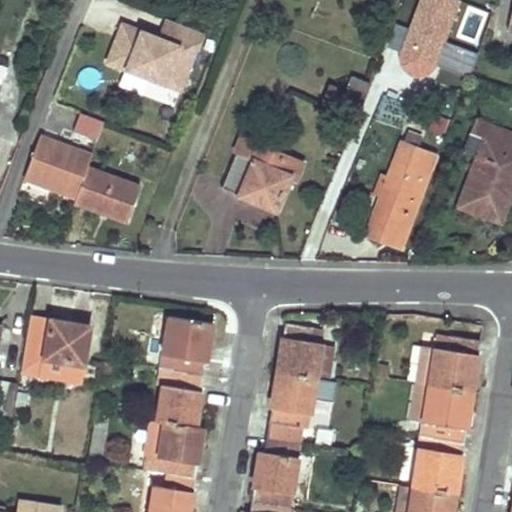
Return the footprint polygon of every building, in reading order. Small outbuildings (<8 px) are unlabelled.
[(459,0),(416,0),(393,66),(432,80),(460,0),(459,0)] [(159,35),(117,22),(102,69),(184,94),(203,32),(163,20),(159,35)] [(439,68),(472,76),(478,51),(445,43),(439,68)] [(58,88),(73,94),(88,100),(97,76),(67,64),(58,88)] [(370,86),(352,79),(347,93),(364,100),(369,88),(370,86)] [(369,88),(387,95),(390,86),(372,79),(370,86),(369,88)] [(324,104),(357,116),(364,100),(347,93),(331,87),(324,104)] [(351,133),(366,139),(374,119),(377,120),(387,95),(369,88),(364,100),(357,116),(351,133)] [(511,148),(511,130),(497,125),(476,117),(470,133),(484,138),(476,159),(458,208),(501,224),(511,194),(511,156),(509,156),(511,149),(511,148)] [(401,144),(395,160),(388,177),(380,197),(366,235),(382,242),(386,232),(401,238),(397,248),(401,249),(429,173),(417,167),(423,152),(418,150),(424,133),(417,130),(416,132),(408,129),(402,144),(401,144)] [(484,138),(470,133),(462,154),(476,159),(484,138)] [(75,198),(87,168),(91,157),(39,137),(24,178),(75,198)] [(276,211),(283,194),(290,177),(296,180),(303,163),(242,139),(222,189),(276,211)] [(102,214),(103,212),(104,209),(128,219),(140,188),(87,168),(75,198),(73,203),(102,214)] [(380,197),(388,177),(382,174),(373,195),(380,197)] [(103,212),(102,214),(127,223),(128,219),(104,209),(103,212)] [(386,232),(382,242),(397,248),(401,238),(386,232)] [(335,255),(336,247),(338,238),(312,235),(310,253),(335,255)] [(20,371),(43,375),(66,379),(69,362),(82,364),(90,327),(30,316),(20,371)] [(168,317),(159,371),(202,378),(208,337),(210,324),(168,317)] [(324,328),(285,322),(281,345),(277,373),(315,380),(316,376),(321,345),(324,328)] [(428,386),(472,393),(476,368),(480,342),(437,334),(435,347),(428,386)] [(331,378),(335,347),(321,345),(316,376),(331,378)] [(435,347),(421,345),(415,383),(428,386),(435,347)] [(82,364),(69,362),(66,379),(79,381),(82,364)] [(114,388),(118,365),(103,363),(101,375),(107,376),(105,387),(114,388)] [(157,422),(163,423),(195,427),(198,406),(202,378),(159,371),(157,384),(162,386),(157,422)] [(315,380),(277,373),(273,397),(268,422),(266,439),(299,444),(302,427),(307,428),(310,412),(315,381),(315,380)] [(0,388),(0,413),(3,414),(11,415),(16,383),(1,380),(0,388)] [(321,413),(327,384),(315,381),(310,412),(321,413)] [(428,386),(415,383),(409,420),(422,422),(428,386)] [(435,440),(463,444),(467,421),(472,393),(428,386),(422,422),(420,437),(435,440)] [(18,392),(16,406),(26,408),(28,394),(18,392)] [(87,462),(92,463),(97,464),(106,414),(95,413),(87,462)] [(158,458),(163,423),(157,422),(152,421),(146,456),(158,458)] [(144,471),(155,473),(166,474),(193,479),(197,454),(201,428),(195,427),(163,423),(158,458),(146,456),(144,471)] [(278,505),(289,507),(299,444),(266,439),(264,449),(264,452),(258,452),(257,461),(250,501),(278,505)] [(459,474),(463,444),(435,440),(432,454),(418,451),(412,488),(455,495),(459,474)] [(187,511),(188,506),(193,479),(166,474),(163,488),(153,486),(149,511),(187,511)] [(361,511),(366,481),(355,479),(350,511),(361,511)] [(408,511),(412,488),(399,486),(395,511),(408,511)] [(452,511),(455,495),(412,488),(408,511),(452,511)] [(60,511),(61,508),(18,500),(15,511),(60,511)] [(276,511),(278,505),(250,501),(248,511),(276,511)]
